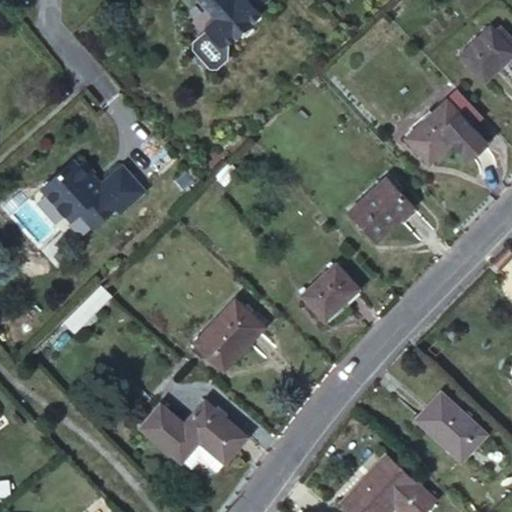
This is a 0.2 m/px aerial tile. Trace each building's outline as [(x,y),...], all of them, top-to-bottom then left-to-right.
[(254,11),(265,0),(197,0),(213,18),(205,25),(205,31),(206,33),(219,47),(225,47),(259,17),(254,11)] [(491,26),(461,54),(486,79),(511,54),(511,48),(511,47),(511,45),(511,35),(503,26),(497,32),(491,26)] [(219,47),(206,33),(193,45),(193,51),(208,68),(214,68),(222,60),(225,47),(219,47)] [(446,103),(405,140),(430,165),(453,144),(471,162),(487,146),(446,103)] [(73,157),(40,186),(70,219),(78,211),(91,226),(113,206),(118,211),(142,190),(120,165),(97,185),(88,174),(92,171),(81,159),(77,162),(73,157)] [(229,162),(215,176),(224,184),(237,171),(229,162)] [(386,176),(349,210),(377,240),(414,207),(386,176)] [(335,263),(302,294),(325,319),(359,288),(335,263)] [(101,284),(63,321),(73,332),(111,293),(101,284)] [(236,299),(195,342),(225,369),(265,327),(236,299)] [(439,391),(415,417),(461,460),(485,434),(439,391)] [(183,425),(164,447),(191,470),(201,459),(216,472),(247,435),(224,415),(215,408),(205,400),(183,425)] [(215,408),(224,415),(227,411),(218,404),(215,408)] [(140,427),(164,447),(183,425),(159,405),(140,427)] [(385,454),(341,502),(351,511),(388,511),(395,505),(402,511),(424,511),(436,500),(385,454)]
